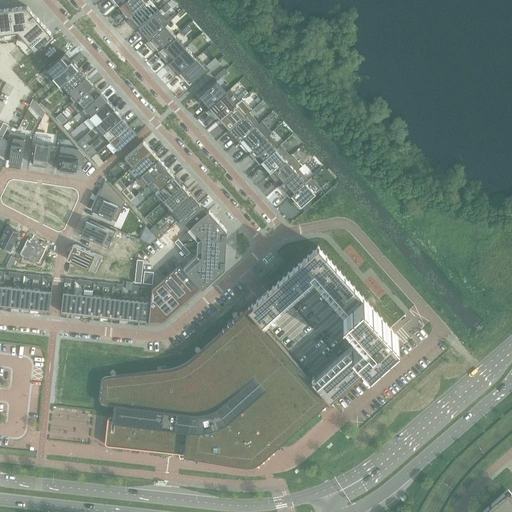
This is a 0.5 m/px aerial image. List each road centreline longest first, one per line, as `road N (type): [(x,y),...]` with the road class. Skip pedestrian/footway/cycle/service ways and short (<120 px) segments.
road 1 (residential): [(285,233),(335,222),(353,228),(442,330),(340,419)]
road 2 (residential): [(45,0),(265,247)]
road 3 (secondary): [(315,493),(251,505),(0,478)]
road 4 (residential): [(285,233),(78,0)]
road 5 (secondary): [(511,351),(378,462),(331,487)]
road 6 (secondary): [(366,504),(511,379)]
road 7 (residential): [(53,325),(161,336),(212,294)]
